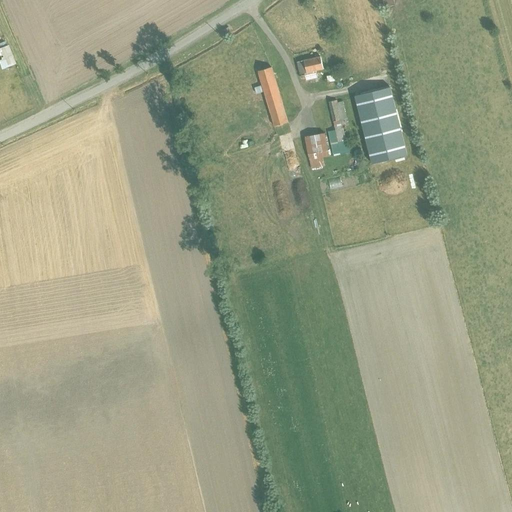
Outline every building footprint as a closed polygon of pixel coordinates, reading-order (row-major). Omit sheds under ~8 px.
[(0,69),(18,61),(0,18),(0,69)] [(303,81),(327,74),(323,58),(299,64),(303,81)] [(25,105),(11,67),(0,71),(0,72),(14,109),(25,105)] [(292,123),(276,67),(260,72),(276,128),(292,123)] [(2,88),(0,88),(0,98),(6,111),(11,108),(2,88)] [(310,132),(314,157),(339,153),(337,141),(346,139),(345,131),(351,131),(346,99),(331,101),(335,128),(310,132)] [(234,123),(221,128),(223,134),(237,129),(234,123)] [(229,150),(251,147),(250,140),(228,143),(229,150)] [(326,188),(328,197),(356,192),(355,183),(326,188)]
